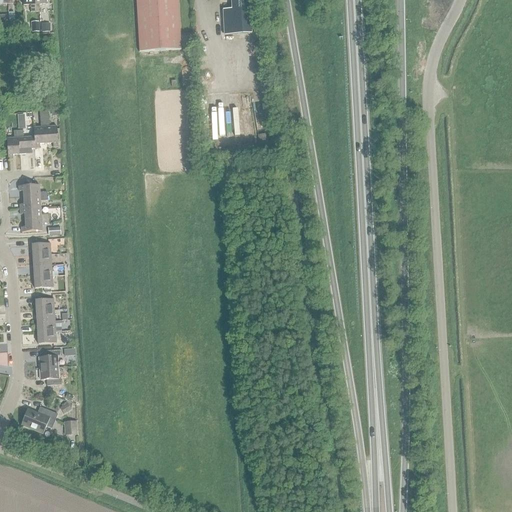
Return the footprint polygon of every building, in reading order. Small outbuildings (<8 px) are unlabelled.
[(22,0),(23,6),(30,5),(31,13),(35,13),(34,0),(22,0)] [(34,0),(35,13),(39,12),(39,5),(46,5),(45,0),(34,0)] [(181,50),(178,0),(135,0),(139,53),(181,50)] [(231,0),(232,10),(223,11),(225,35),(251,34),(248,0),(231,0)] [(31,22),(31,33),(39,32),(39,22),(31,22)] [(42,33),(50,32),(50,24),(41,24),(42,33)] [(45,121),(46,144),(53,144),(53,148),(58,148),(56,127),(49,128),(49,120),(45,121)] [(34,138),(34,149),(40,149),(39,145),(46,144),(45,121),(40,121),(40,128),(33,129),(34,138)] [(19,155),(18,131),(13,132),(14,139),(6,140),(8,160),(13,160),(12,156),(19,155)] [(18,131),(19,155),(32,155),(31,149),(34,149),(34,138),(23,139),(23,131),(18,131)] [(23,199),(47,197),(47,193),(39,193),(39,186),(19,187),(19,192),(23,192),(23,199)] [(47,197),(23,199),(24,205),(20,205),(20,210),(40,209),(40,202),(47,201),(47,197)] [(40,209),(20,210),(20,215),(24,215),(25,221),(49,220),(48,215),(41,216),(40,209)] [(49,220),(25,221),(25,228),(21,228),(21,233),(42,232),(41,225),(49,224),(49,220)] [(47,229),(48,236),(60,236),(60,228),(47,229)] [(32,256),(50,255),(50,244),(32,245),(32,256)] [(33,267),(51,266),(50,255),(32,256),(33,267)] [(34,278),(52,277),(51,266),(33,267),(34,278)] [(52,277),(34,278),(34,290),(53,288),(52,277)] [(36,312),(54,311),(53,300),(35,301),(36,312)] [(37,323),(55,322),(54,311),(36,312),(37,323)] [(37,334),(55,333),(55,322),(37,323),(37,334)] [(55,333),(37,334),(38,345),(56,344),(55,333)] [(39,370),(58,368),(57,357),(61,357),(61,351),(44,352),(45,358),(39,358),(39,370)] [(58,368),(39,370),(40,381),(46,381),(47,387),(61,386),(61,380),(58,380),(58,368)] [(61,405),(62,407),(60,408),(63,415),(71,411),(67,404),(66,403),(61,405)] [(40,408),(37,414),(29,411),(23,426),(41,434),(44,426),(52,429),(58,415),(40,408)] [(64,423),(64,436),(77,436),(76,423),(64,423)]
